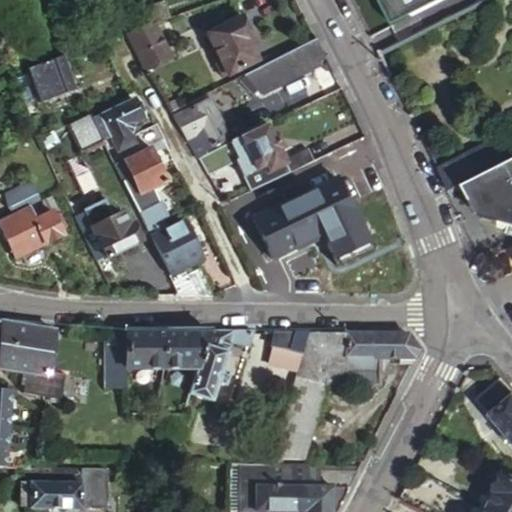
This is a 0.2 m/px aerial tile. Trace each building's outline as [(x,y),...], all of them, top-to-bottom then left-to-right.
[(142,30),(155,25),(172,19),(165,2),(145,10),(139,0),(130,0),(128,1),(142,30)] [(380,0),(394,26),(444,0),(380,0)] [(252,36),(243,16),(204,33),(211,48),(207,50),(220,78),(257,60),(246,38),(252,36)] [(142,30),(128,35),(145,69),(170,57),(155,25),(142,30)] [(325,58),(316,39),(308,43),(317,61),(325,58)] [(317,61),(308,43),(265,64),(281,85),(320,67),(317,61)] [(77,91),(62,59),(27,76),(42,108),(77,91)] [(265,64),(220,86),(227,101),(237,96),(240,103),(261,92),(262,94),(281,85),(265,64)] [(89,115),(100,139),(102,141),(110,138),(117,153),(133,145),(130,138),(128,135),(133,126),(145,121),(134,97),(89,115)] [(207,100),(173,117),(181,132),(196,159),(226,145),(229,143),(207,100)] [(89,115),(87,112),(66,121),(78,149),(100,139),(89,115)] [(137,154),(151,147),(164,141),(156,125),(130,138),(133,145),(137,154)] [(265,126),(229,143),(226,145),(231,154),(228,155),(249,194),(313,164),(307,151),(282,162),(276,150),(280,148),(274,137),(271,138),(265,126)] [(50,128),(37,134),(44,148),(57,141),(50,128)] [(436,168),(448,193),(464,184),(505,162),(493,139),(436,168)] [(137,154),(114,165),(121,179),(131,174),(141,195),(169,182),(151,147),(137,154)] [(511,158),(505,162),(464,184),(482,217),(511,224),(511,158)] [(361,218),(343,179),(249,223),(267,262),(361,218)] [(15,212),(39,201),(30,182),(0,196),(0,200),(8,216),(15,212)] [(84,212),(74,216),(86,242),(89,249),(97,245),(105,261),(140,244),(125,212),(111,218),(102,199),(82,208),(84,212)] [(138,213),(145,227),(160,220),(166,217),(159,203),(138,213)] [(15,212),(8,216),(0,219),(0,242),(9,260),(55,237),(44,214),(21,225),(15,212)] [(145,227),(181,298),(215,299),(201,270),(186,278),(182,269),(201,260),(182,222),(165,231),(160,220),(145,227)] [(2,324),(1,324),(0,344),(0,363),(29,375),(49,383),(50,375),(53,334),(14,325),(2,324)] [(125,368),(126,331),(107,331),(105,393),(125,393),(125,368)] [(165,331),(126,331),(125,368),(161,369),(165,331)] [(161,369),(196,370),(211,332),(165,331),(161,369)] [(250,348),(258,333),(211,332),(196,370),(188,391),(210,399),(218,380),(225,383),(229,371),(222,368),(232,342),(250,348)] [(302,351),(271,459),(303,460),(325,386),(378,386),(378,360),(415,360),(419,352),(408,334),(308,333),(302,351)] [(291,349),(302,351),(308,333),(275,333),(275,349),(291,349)] [(37,401),(41,402),(48,403),(59,379),(50,375),(49,383),(29,375),(29,390),(29,392),(29,394),(29,396),(31,398),(32,399),(35,400),(37,401)] [(511,390),(502,379),(477,399),(491,417),(511,441),(511,390)] [(13,394),(0,392),(0,432),(11,433),(13,394)] [(0,432),(0,451),(9,452),(11,433),(0,432)] [(0,451),(0,472),(8,473),(9,452),(0,451)] [(25,466),(25,460),(13,460),(12,482),(25,482),(25,507),(75,507),(75,505),(101,505),(100,466),(25,466)] [(232,464),(227,511),(256,511),(256,509),(243,509),(243,480),(256,480),(256,472),(256,466),(232,464)] [(336,511),(357,471),(319,472),(319,489),(307,488),(307,472),(256,472),(256,480),(243,480),(243,509),(256,509),(256,511),(336,511)] [(499,494),(493,507),(502,511),(511,511),(511,476),(506,474),(497,493),(499,494)] [(497,493),(489,490),(483,502),(493,507),(499,494),(497,493)] [(490,511),(493,507),(483,502),(478,511),(490,511)]
